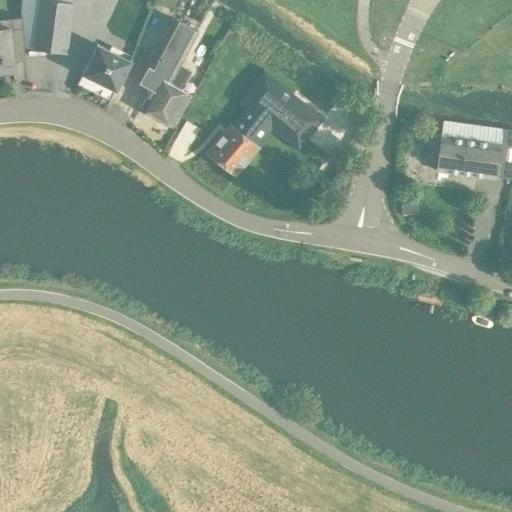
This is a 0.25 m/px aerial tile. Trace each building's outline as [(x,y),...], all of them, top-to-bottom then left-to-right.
[(24,0),(26,49),(66,54),(73,0),(24,0)] [(25,61),(21,19),(0,21),(0,69),(13,68),(14,73),(15,73),(14,62),(25,61)] [(192,94),(181,89),(191,71),(181,66),(199,33),(175,20),(140,83),(152,90),(141,110),(173,128),(192,94)] [(115,90),(129,61),(97,45),(82,74),(115,90)] [(302,100),(274,74),(208,152),(236,176),(266,141),(324,187),(350,153),(341,145),(337,149),(335,148),(329,156),(331,157),(327,162),(280,125),(302,100)] [(499,145),(440,137),(435,172),(511,182),(511,181),(511,131),(501,130),(499,145)] [(417,196),(401,197),(402,215),(418,215),(417,196)]
